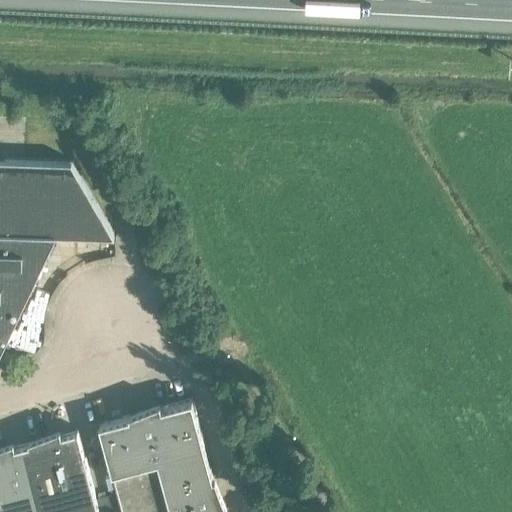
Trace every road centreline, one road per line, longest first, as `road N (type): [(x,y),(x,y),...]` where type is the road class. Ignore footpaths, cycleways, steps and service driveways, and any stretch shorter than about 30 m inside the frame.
road 1 (unknown): [(181,354),(204,377),(253,511)]
road 2 (residential): [(122,364),(0,396)]
